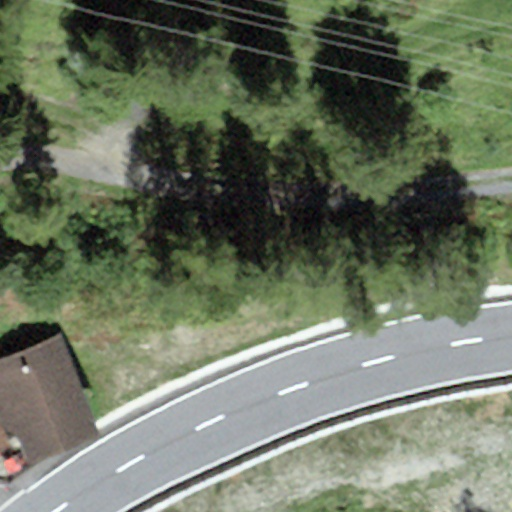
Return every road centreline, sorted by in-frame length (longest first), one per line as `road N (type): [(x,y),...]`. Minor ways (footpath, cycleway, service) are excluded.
road 1 (secondary): [(19,511),(164,426),(265,382),(406,339),(511,321)]
road 2 (track): [(511,177),(299,193),(179,184),(0,154)]
